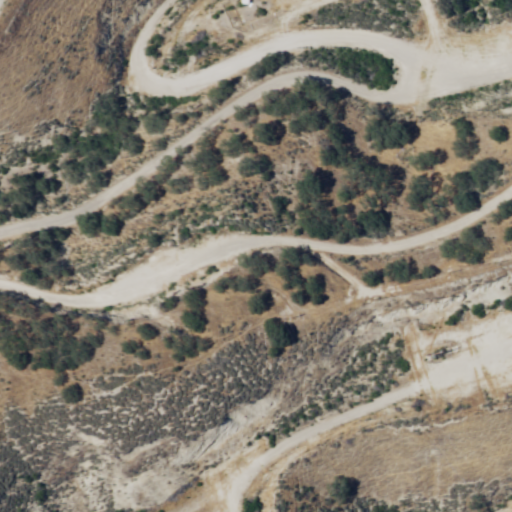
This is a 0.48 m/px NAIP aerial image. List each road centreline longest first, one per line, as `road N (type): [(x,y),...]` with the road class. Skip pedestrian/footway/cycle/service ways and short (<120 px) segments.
road 1 (track): [(201,511),(351,426),(487,379),(511,354),(509,263),(467,226),(110,331),(0,338)]
road 2 (track): [(161,0),(136,15),(126,73),(283,83),(330,99),(511,92),(452,511)]
road 3 (track): [(330,99),(273,147),(146,173),(0,233)]
